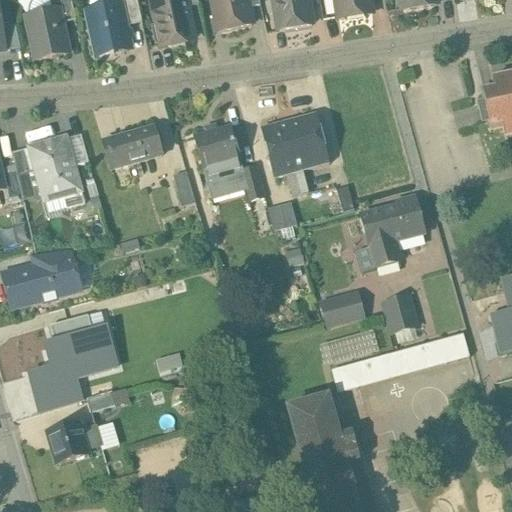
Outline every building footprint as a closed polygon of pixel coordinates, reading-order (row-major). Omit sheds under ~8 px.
[(70,0),(49,0),(52,13),(59,12),(62,25),(75,22),(70,0)] [(126,27),(133,26),(141,24),(136,0),(118,0),(120,6),(121,6),(122,6),(126,27)] [(194,40),(185,0),(149,0),(160,47),(166,46),(171,49),(185,46),(188,41),(194,40)] [(211,0),(212,1),(219,33),(252,26),(245,0),(211,0)] [(246,0),(248,8),(260,6),(259,0),(246,0)] [(274,0),(279,31),(287,30),(311,26),(307,0),(274,0)] [(371,13),(369,0),(335,0),(338,18),(345,17),(349,20),(359,19),(361,18),(365,14),(371,13)] [(400,0),(403,12),(435,6),(436,5),(434,0),(400,0)] [(127,32),(123,15),(123,14),(121,6),(89,13),(87,20),(96,58),(113,55),(113,52),(130,49),(129,41),(131,38),(129,33),(127,32)] [(35,62),(68,55),(62,25),(59,12),(52,13),(26,19),(35,62)] [(0,56),(19,54),(14,19),(0,21),(0,56)] [(511,75),(492,80),(494,92),(482,95),(490,129),(502,127),(505,139),(511,137),(511,75)] [(316,117),(292,123),(291,123),(263,130),(275,179),(328,166),(316,117)] [(110,171),(114,170),(162,156),(154,129),(103,144),(110,171)] [(195,141),(197,149),(203,171),(240,161),(235,143),(234,143),(231,131),(219,134),(218,134),(218,132),(216,132),(206,135),(206,137),(195,141)] [(81,193),(80,189),(65,138),(64,139),(64,140),(61,140),(31,149),(30,148),(29,149),(45,203),(81,193)] [(30,172),(25,153),(25,152),(24,151),(12,154),(17,175),(30,172)] [(203,171),(204,177),(208,192),(246,181),(240,161),(203,171)] [(23,203),(22,197),(22,196),(15,169),(0,172),(5,192),(4,192),(8,206),(23,203)] [(255,170),(253,170),(243,173),(246,181),(245,182),(247,191),(246,191),(249,203),(263,200),(255,170)] [(307,194),(306,188),(306,187),(302,173),(288,176),(293,198),(307,194)] [(186,174),(177,176),(173,177),(173,178),(182,211),(195,208),(186,174)] [(336,192),(340,206),(343,214),(354,211),(347,189),(336,192)] [(415,203),(388,210),(395,243),(424,235),(415,203)] [(275,233),(296,227),(297,227),(291,204),(268,210),(275,233)] [(399,259),(395,243),(388,210),(361,217),(368,244),(370,250),(357,254),(362,275),(375,271),(374,266),(399,259)] [(0,231),(0,239),(2,249),(29,242),(25,225),(0,231)] [(508,293),(510,301),(510,302),(511,310),(511,313),(491,318),(500,355),(511,352),(511,247),(486,253),(493,283),(493,284),(502,282),(505,294),(508,293)] [(69,261),(67,253),(32,258),(35,270),(46,267),(47,273),(73,266),(72,261),(69,261)] [(3,279),(11,309),(43,301),(44,305),(48,304),(57,301),(56,297),(80,291),(73,266),(47,273),(46,267),(35,270),(3,279)] [(328,328),(346,323),(347,323),(363,319),(356,296),(322,305),(328,328)] [(408,299),(403,300),(383,306),(391,335),(416,328),(409,299),(408,299)] [(53,324),(57,338),(98,327),(95,313),(53,324)] [(439,344),(444,361),(445,366),(469,360),(463,338),(439,344)] [(358,390),(404,378),(445,366),(439,344),(353,368),(358,390)] [(332,373),(335,385),(338,396),(358,390),(352,368),(332,373)] [(87,401),(98,398),(124,390),(119,373),(108,377),(106,372),(81,380),(87,401)] [(91,414),(95,413),(96,413),(111,408),(107,395),(88,401),(91,414)] [(359,511),(339,437),(333,414),(328,399),(288,410),(310,486),(309,487),(310,489),(308,492),(309,497),(310,498),(313,500),(313,502),(314,502),(316,511),(359,511)] [(95,429),(82,433),(81,433),(79,424),(47,434),(57,466),(88,457),(87,451),(101,447),(95,429)] [(376,511),(355,433),(339,437),(359,511),(376,511)] [(224,511),(257,511),(255,503),(224,511)]
